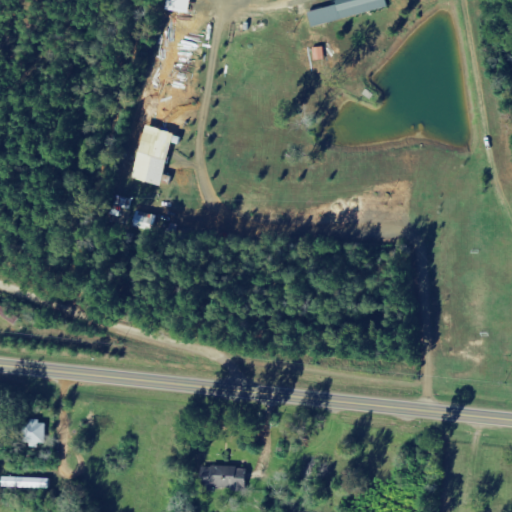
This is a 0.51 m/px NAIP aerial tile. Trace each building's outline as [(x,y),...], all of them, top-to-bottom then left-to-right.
[(196,15),(198,0),(170,0),(169,11),(196,15)] [(314,13),(317,27),(395,10),(392,0),(341,0),(343,6),(314,13)] [(138,229),(157,231),(159,215),(140,213),(138,229)] [(30,445),(51,446),(52,423),(31,421),(30,445)] [(206,490),(251,490),(252,468),(206,468),(206,490)]
